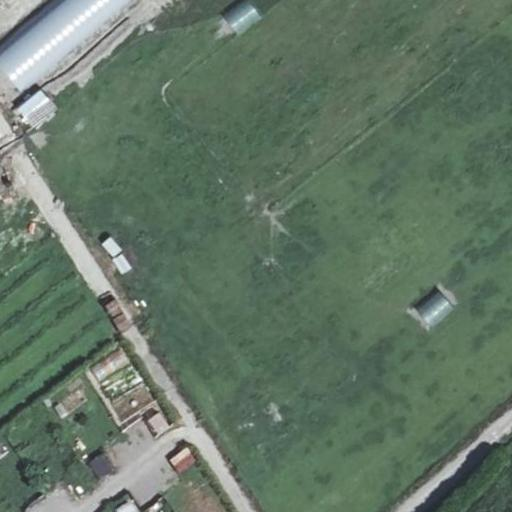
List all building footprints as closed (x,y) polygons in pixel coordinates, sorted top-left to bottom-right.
[(0,0),(0,92),(7,101),(136,0),(0,0)] [(14,105),(27,128),(56,112),(42,89),(14,105)] [(229,427),(250,456),(290,427),(270,398),(229,427)] [(0,438),(0,474),(18,461),(0,438)] [(186,448),(168,461),(181,477),(198,463),(186,448)] [(103,452),(86,463),(98,481),(114,470),(103,452)] [(200,509),(201,511),(217,511),(212,502),(200,509)]
